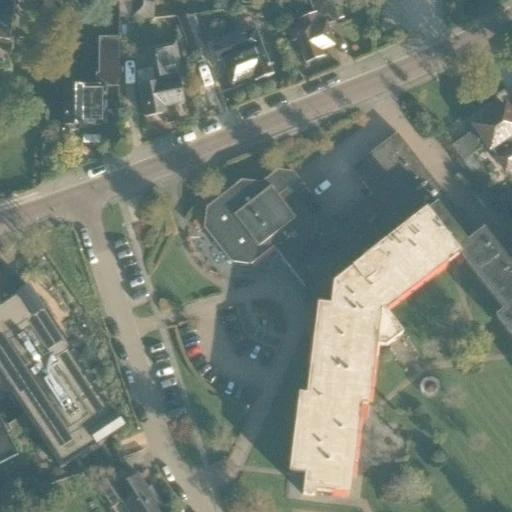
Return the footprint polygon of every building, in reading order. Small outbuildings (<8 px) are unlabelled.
[(15,0),(0,0),(0,39),(10,41),(15,0)] [(133,0),(133,17),(153,19),(154,0),(133,0)] [(299,41),(306,62),(323,56),(321,51),(335,47),(327,25),(339,21),(331,0),(309,0),(314,15),(301,20),(302,24),(289,28),(294,41),(299,41)] [(181,28),(191,55),(207,49),(196,22),(181,28)] [(274,74),(257,30),(212,47),(218,62),(224,60),(233,84),(254,76),(256,81),(274,74)] [(96,89),(66,89),(66,129),(68,129),(71,133),(79,133),(82,130),(85,130),(85,127),(107,127),(107,89),(120,89),(120,40),(99,40),(99,78),(96,78),(96,89)] [(152,51),(158,85),(140,88),(145,119),(166,115),(165,108),(183,106),(179,81),(183,80),(178,46),(152,51)] [(511,118),(505,108),(475,127),(489,150),(491,149),(497,158),(496,159),(498,161),(505,171),(511,166),(511,144),(507,138),(511,134),(511,118)] [(207,208),(203,227),(231,262),(251,265),(256,262),(274,248),(305,288),(303,305),(314,306),(318,307),(306,397),(298,396),(288,473),(304,475),(301,496),(302,496),(313,497),(314,492),(348,496),(360,406),(361,403),(368,405),(376,345),(386,347),(401,333),(382,311),(384,308),(386,304),(443,262),(447,258),(475,235),(419,161),(399,134),(364,161),(352,170),(373,197),(334,227),(294,174),(279,172),(262,185),(240,181),(207,208)] [(470,134),(460,140),(470,155),(480,149),(470,134)] [(470,155),(460,140),(451,147),(475,182),(484,175),(470,155)] [(511,218),(511,198),(503,205),(511,218)] [(0,374),(12,392),(9,394),(23,416),(8,426),(15,438),(31,427),(60,470),(63,468),(120,430),(123,428),(29,287),(16,295),(17,296),(11,300),(5,291),(8,290),(7,288),(0,278),(0,374)] [(57,311),(66,331),(88,320),(78,300),(57,311)] [(478,322),(379,405),(405,436),(412,431),(480,511),(511,511),(511,370),(501,357),(504,354),(478,322)] [(0,464),(22,454),(15,438),(8,426),(0,408),(0,464)] [(130,477),(123,466),(96,483),(111,507),(121,501),(127,511),(161,511),(165,510),(150,487),(146,489),(136,473),(130,477)]
